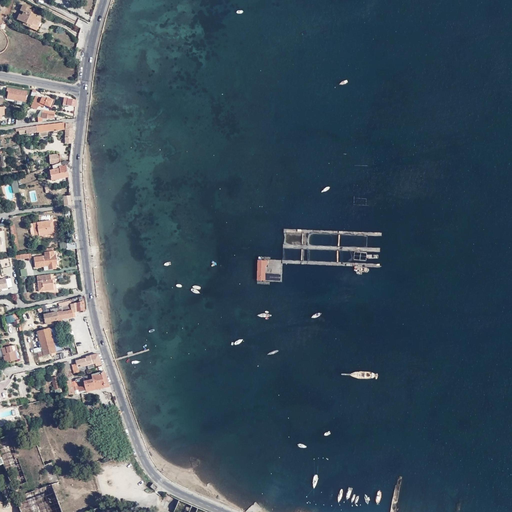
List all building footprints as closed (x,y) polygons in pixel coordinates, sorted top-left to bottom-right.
[(20,23),(42,33),(46,24),(43,22),(44,18),(34,14),(35,11),(24,6),(22,12),(25,14),(24,17),(20,15),(18,20),(21,22),(20,23)] [(15,94),(15,90),(7,88),(6,91),(8,91),(7,99),(17,101),(18,95),(15,94)] [(27,92),(15,90),(15,94),(18,95),(17,101),(26,102),(27,92)] [(76,101),(60,95),(59,102),(71,106),(75,107),(76,101)] [(50,106),(52,98),(51,98),(50,98),(47,97),(46,98),(36,96),(31,106),(37,109),(39,104),(40,102),(44,104),(50,106)] [(55,112),(51,111),(44,110),(41,110),(38,114),(38,116),(37,121),(43,120),(43,118),(47,118),(51,119),(51,118),(54,118),(55,112)] [(67,144),(71,144),(73,132),(73,125),(66,123),(65,122),(26,126),(19,127),(20,130),(27,129),(27,134),(38,133),(39,134),(39,133),(47,132),(66,130),(67,144)] [(58,154),(49,155),(50,164),(59,162),(58,154)] [(52,169),(52,170),(59,168),(62,167),(66,167),(66,166),(69,162),(65,161),(58,163),(52,167),(52,169)] [(52,170),(49,170),(51,180),(61,178),(68,177),(66,167),(62,167),(59,168),(52,170)] [(5,187),(7,198),(14,197),(11,185),(5,187)] [(71,205),(70,196),(63,197),(64,206),(70,205),(71,205)] [(52,220),(29,223),(31,237),(54,233),(52,220)] [(9,225),(14,252),(19,251),(14,225),(9,225)] [(44,252),(44,255),(32,257),(33,267),(46,266),(47,269),(55,269),(54,265),(56,264),(55,254),(54,254),(53,251),(44,252)] [(0,259),(0,261),(1,268),(11,266),(9,258),(0,259)] [(52,280),(51,274),(38,276),(39,292),(54,290),(53,280),(52,280)] [(80,302),(75,303),(78,312),(85,310),(83,296),(79,297),(80,302)] [(72,313),(70,304),(70,303),(60,305),(60,304),(58,304),(59,307),(50,309),(50,312),(43,314),(45,322),(45,323),(47,323),(47,325),(51,324),(51,322),(54,321),(54,325),(68,322),(67,318),(75,316),(75,312),(72,313)] [(49,327),(37,331),(42,350),(37,352),(38,357),(55,352),(49,327)] [(0,345),(1,348),(1,349),(2,356),(4,363),(17,360),(15,352),(17,351),(16,348),(15,345),(9,346),(8,342),(0,343),(0,345)] [(97,354),(89,355),(90,357),(76,361),(76,364),(78,370),(80,370),(80,367),(86,365),(87,369),(92,367),(91,364),(96,363),(97,366),(101,365),(99,359),(97,354)] [(72,376),(69,361),(63,362),(66,378),(71,377),(72,376)] [(91,374),(92,379),(94,389),(109,387),(103,371),(91,374)] [(57,376),(51,377),(54,392),(60,391),(57,376)] [(71,379),(67,380),(70,394),(86,391),(84,380),(83,377),(75,378),(75,379),(76,384),(73,385),(73,384),(72,384),(71,379)] [(94,389),(92,379),(84,380),(86,391),(94,389)] [(31,395),(28,380),(21,381),(23,396),(31,395)] [(257,511),(261,508),(256,502),(252,505),(257,511)]
